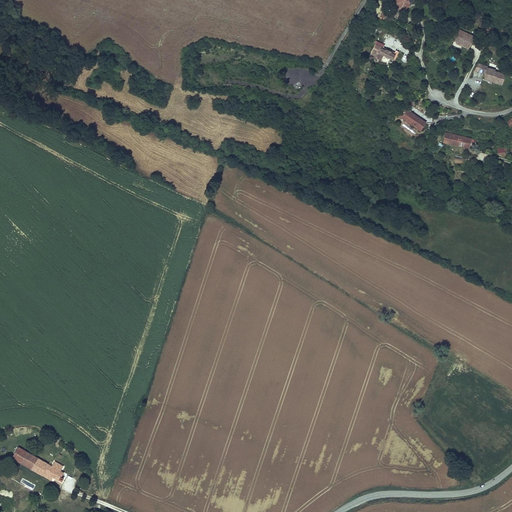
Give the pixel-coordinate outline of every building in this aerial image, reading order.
[(391,0),(397,11),(403,8),(404,10),(411,7),(409,5),(414,3),(413,0),(391,0)] [(488,34),(490,28),(480,23),(478,29),(488,34)] [(457,43),(462,45),(461,47),(466,49),(469,44),(470,45),(473,38),(459,31),(454,41),(457,43)] [(394,56),(385,53),(385,54),(382,53),(383,51),(381,50),(379,53),(373,50),(370,57),(374,59),(373,61),(387,67),(390,61),(394,63),(398,54),(395,53),(394,56)] [(477,63),(474,71),(485,74),(484,80),(502,85),(505,74),(495,71),(496,70),(487,67),(488,66),(477,63)] [(419,131),(425,122),(404,108),(398,117),(419,131)] [(445,133),(443,142),(459,146),(460,143),(463,144),(463,147),(468,148),(471,139),(445,133)] [(14,456),(33,468),(39,458),(20,447),(14,456)] [(42,474),(44,471),(54,477),(62,482),(64,478),(63,477),(65,473),(61,470),(64,465),(59,462),(56,467),(39,458),(33,468),(42,474)] [(52,479),(54,477),(44,471),(42,474),(52,479)]
